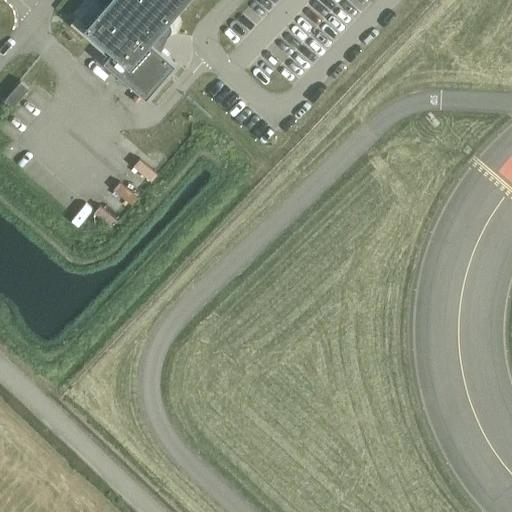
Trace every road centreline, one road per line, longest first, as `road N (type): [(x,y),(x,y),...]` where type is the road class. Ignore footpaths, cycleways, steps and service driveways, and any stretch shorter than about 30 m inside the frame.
road 1 (unknown): [(205,49),(183,83),(139,114),(84,82)]
road 2 (unknown): [(84,82),(48,138),(92,188)]
